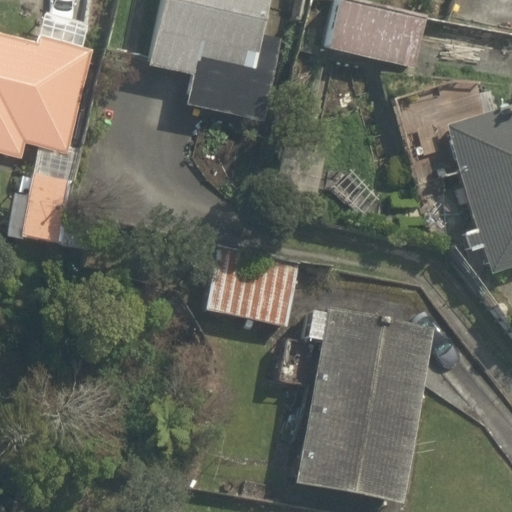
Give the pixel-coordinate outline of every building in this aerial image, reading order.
[(264,43),(255,41),(262,0),(145,0),(133,65),(179,73),(169,122),(246,137),(264,43)] [(406,11),(307,5),(304,55),(403,62),(406,11)] [(32,19),(29,35),(25,49),(0,43),(0,159),(9,161),(2,193),(20,197),(11,238),(47,246),(66,163),(92,50),(76,46),(80,30),(32,19)] [(476,289),(511,277),(511,116),(429,142),(476,289)] [(285,255),(201,246),(193,312),(277,321),(285,255)] [(288,353),(307,355),(288,494),(389,508),(413,333),(312,319),(293,316),(288,353)]
